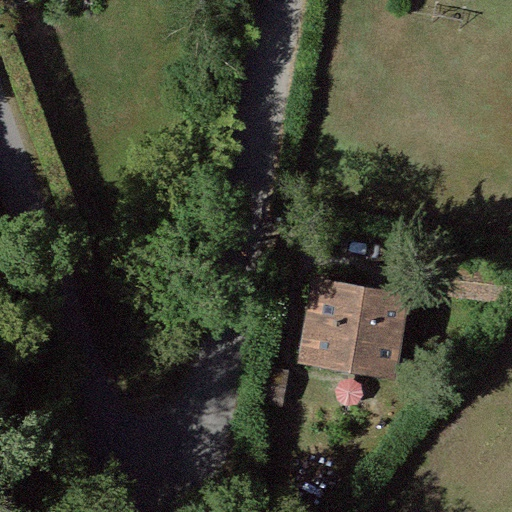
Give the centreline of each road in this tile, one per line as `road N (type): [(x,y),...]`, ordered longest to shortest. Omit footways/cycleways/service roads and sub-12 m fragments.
road 1 (residential): [(192,511),(283,0)]
road 2 (residential): [(0,129),(134,511)]
